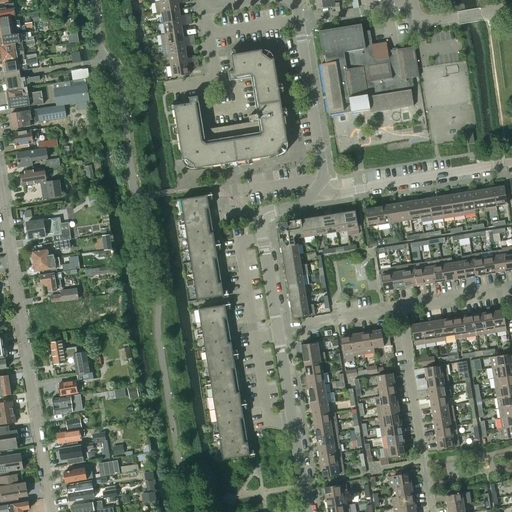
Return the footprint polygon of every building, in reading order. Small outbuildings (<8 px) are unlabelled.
[(156,14),(162,13),(179,10),(178,4),(188,2),(187,0),(171,0),(160,2),(155,3),(156,14)] [(333,0),(315,0),(317,9),(334,6),(335,8),(339,7),(338,3),(334,4),(333,0)] [(0,18),(15,16),(13,4),(5,5),(5,8),(0,9),(0,18)] [(162,13),(163,23),(191,19),(190,14),(180,16),(179,10),(162,13)] [(0,18),(0,27),(20,25),(20,24),(19,24),(19,20),(16,21),(15,16),(0,18)] [(163,23),(165,34),(182,31),(181,25),(192,24),(191,19),(163,23)] [(387,51),(386,42),(385,42),(385,43),(372,45),(370,31),(362,32),(361,24),(319,31),(323,56),(325,56),(326,64),(321,64),(321,65),(326,93),(325,93),(326,93),(327,99),(326,99),(327,99),(330,116),(351,112),(360,111),(370,109),(370,111),(370,110),(379,109),(380,112),(380,111),(389,110),(390,110),(399,108),(399,109),(399,108),(408,107),(409,107),(409,106),(413,106),(411,90),(413,90),(412,78),(418,77),(414,47),(387,51)] [(0,27),(0,37),(19,34),(18,29),(20,29),(20,25),(0,27)] [(160,35),(162,46),(194,40),(194,35),(183,37),(182,31),(165,34),(160,35)] [(0,46),(22,43),(22,42),(34,40),(33,37),(28,38),(27,33),(19,34),(0,37),(0,46)] [(164,56),(169,55),(186,53),(185,47),(195,45),(194,40),(162,46),(164,56)] [(0,54),(0,55),(22,51),(24,51),(22,43),(0,46),(0,54)] [(229,81),(230,81),(230,80),(232,79),(232,78),(248,75),(247,73),(251,73),(255,76),(256,80),(254,80),(257,100),(259,107),(259,109),(260,114),(257,114),(249,116),(250,122),(203,130),(201,130),(196,102),(198,102),(198,96),(189,98),(190,103),(174,106),(174,111),(175,114),(176,123),(177,125),(177,126),(178,134),(179,139),(180,144),(182,160),(183,163),(185,165),(186,167),(187,168),(187,167),(189,168),(192,169),(194,169),(220,165),(253,159),(279,155),(281,154),(284,153),(285,151),(286,151),(287,148),(288,146),(287,143),(283,117),(282,107),(281,104),(280,98),(280,94),(278,85),(274,59),(273,56),(272,54),(270,52),(270,51),(269,52),(267,51),(264,50),(262,50),(236,54),(231,55),(234,71),(228,72),(229,81)] [(1,61),(1,64),(37,58),(36,54),(24,56),(22,56),(22,51),(0,55),(1,61)] [(71,55),(72,62),(81,61),(80,53),(71,55)] [(169,55),(170,66),(198,62),(197,57),(187,58),(186,53),(169,55)] [(37,58),(1,64),(2,67),(3,67),(4,73),(5,73),(12,72),(20,71),(19,70),(19,65),(26,64),(37,63),(37,58)] [(198,62),(170,66),(172,77),(189,74),(188,68),(199,66),(198,62)] [(4,73),(7,90),(22,88),(27,87),(30,86),(29,82),(40,80),(39,76),(28,78),(28,77),(21,78),(20,71),(12,72),(5,73),(4,73)] [(57,106),(77,103),(89,101),(86,84),(85,79),(69,81),(53,84),(54,90),(57,106)] [(22,88),(7,90),(6,90),(9,109),(44,104),(41,91),(28,93),(27,87),(22,88)] [(22,112),(11,114),(13,129),(32,126),(32,123),(54,120),(52,107),(22,112)] [(33,143),(33,139),(38,138),(37,129),(14,133),(16,149),(29,147),(28,144),(33,143)] [(38,143),(39,149),(58,146),(57,139),(38,143)] [(48,159),(46,149),(17,153),(18,161),(17,161),(18,164),(19,163),(19,168),(33,165),(32,161),(48,159)] [(45,161),(46,168),(60,166),(59,159),(45,161)] [(46,181),(44,169),(20,173),(22,185),(39,183),(46,181)] [(46,182),(49,198),(62,196),(59,180),(46,182)] [(504,186),(493,188),(496,206),(507,204),(504,186)] [(493,188),(482,190),(485,208),(486,212),(496,210),(496,206),(493,188)] [(482,190),(472,192),(474,210),(485,208),(482,190)] [(472,192),(461,193),(464,215),(475,213),(474,210),(472,192)] [(461,193),(450,195),(454,217),(464,215),(461,193)] [(207,195),(206,195),(180,200),(197,300),(223,296),(207,195)] [(450,195),(439,197),(443,219),(454,217),(450,195)] [(439,197),(429,199),(431,216),(432,220),(443,219),(439,197)] [(429,199),(418,200),(421,218),(431,216),(429,199)] [(418,200),(407,202),(410,220),(421,218),(418,200)] [(407,202),(397,204),(400,222),(410,220),(407,202)] [(397,204),(386,206),(389,223),(400,222),(397,204)] [(375,207),(378,225),(379,230),(390,228),(389,223),(386,206),(375,207)] [(378,225),(375,207),(364,209),(367,227),(378,225)] [(355,211),(344,213),(347,230),(348,236),(359,234),(358,228),(355,211)] [(344,213),(333,214),(336,232),(347,230),(344,213)] [(333,214),(322,216),(325,234),(336,232),(333,214)] [(322,216),(311,218),(315,236),(325,234),(322,216)] [(52,233),(54,242),(69,240),(72,240),(70,232),(61,234),(58,218),(26,223),(29,239),(46,236),(45,234),(52,233)] [(311,218),(301,220),(303,233),(296,234),(295,236),(298,238),(315,236),(311,218)] [(301,220),(282,223),(277,223),(295,236),(296,234),(303,233),(301,220)] [(277,223),(281,247),(294,245),(293,238),(295,236),(277,223)] [(281,247),(282,257),(299,255),(297,245),(299,245),(298,238),(295,236),(293,238),(294,245),(281,247)] [(69,240),(54,242),(54,243),(55,250),(70,248),(69,240)] [(33,258),(33,262),(55,258),(54,254),(49,255),(48,249),(32,252),(32,253),(31,254),(31,256),(33,258)] [(492,252),(492,257),(495,273),(505,271),(502,255),(502,250),(492,252)] [(482,253),(482,258),(485,275),(495,273),(492,257),(492,252),(482,253)] [(471,254),(471,255),(475,276),(485,275),(482,258),(482,253),(481,253),(471,254)] [(511,253),(502,255),(505,271),(511,270),(511,253)] [(282,257),(284,268),(301,265),(299,255),(282,257)] [(461,256),(462,261),(465,278),(475,276),(471,255),(461,256)] [(70,264),(62,265),(63,272),(77,270),(75,257),(69,258),(70,264)] [(55,258),(33,262),(34,266),(33,267),(33,269),(35,271),(51,269),(50,263),(56,262),(55,258)] [(451,258),(441,260),(445,281),(455,279),(452,263),(451,258)] [(441,260),(431,262),(434,283),(445,281),(441,260)] [(462,261),(452,263),(455,279),(465,278),(462,261)] [(431,262),(421,263),(424,284),(434,283),(431,262)] [(421,263),(411,265),(414,286),(424,284),(421,263)] [(284,268),(286,278),(302,275),(308,274),(306,264),(301,265),(284,268)] [(411,264),(401,265),(404,288),(414,286),(411,265),(411,264)] [(390,267),(391,268),(394,289),(404,288),(401,265),(390,267)] [(394,289),(391,268),(380,270),(384,291),(394,289)] [(41,284),(47,283),(48,291),(62,289),(60,280),(55,280),(54,273),(40,275),(41,284)] [(286,278),(287,288),(304,285),(302,275),(286,278)] [(287,288),(289,298),(306,295),(304,285),(287,288)] [(60,290),(61,294),(50,295),(51,303),(64,302),(78,299),(77,288),(60,290)] [(289,298),(291,308),(307,305),(306,295),(289,298)] [(78,299),(45,305),(49,331),(86,325),(82,299),(78,299)] [(307,305),(291,308),(293,319),(315,315),(313,304),(307,305)] [(225,305),(224,305),(198,309),(223,460),(249,455),(225,305)] [(503,310),(492,312),(496,332),(506,331),(503,310)] [(492,312),(482,314),(485,334),(496,332),(492,312)] [(482,314),(472,315),(475,336),(485,334),(482,314)] [(472,315),(462,317),(465,337),(475,336),(472,315)] [(462,317),(452,318),(455,335),(455,339),(465,337),(462,317)] [(452,318),(442,320),(445,336),(455,335),(452,318)] [(442,320),(432,322),(435,342),(445,341),(445,336),(442,320)] [(432,322),(422,323),(425,344),(435,342),(432,322)] [(425,344),(422,323),(411,325),(414,346),(425,344)] [(388,329),(371,332),(373,348),(374,348),(390,345),(388,329)] [(371,332),(361,333),(364,354),(374,353),(374,348),(373,348),(371,332)] [(361,333),(351,335),(354,356),(364,354),(361,333)] [(354,356),(351,335),(340,337),(343,358),(354,356)] [(63,349),(61,341),(51,343),(54,364),(65,362),(64,358),(74,356),(77,374),(77,375),(92,373),(89,352),(76,354),(75,348),(63,349)] [(301,345),(303,356),(319,353),(317,343),(301,345)] [(303,356),(304,366),(321,363),(326,362),(324,352),(319,353),(303,356)] [(490,357),(492,368),(511,364),(511,358),(511,354),(490,357)] [(428,364),(427,357),(417,359),(418,366),(428,364)] [(304,366),(306,376),(322,373),(321,363),(304,366)] [(511,364),(492,368),(493,378),(511,375),(511,364)] [(424,368),(426,379),(447,375),(446,365),(424,368)] [(367,374),(371,373),(377,372),(377,368),(376,366),(366,367),(366,370),(367,374)] [(357,376),(356,371),(356,369),(345,371),(347,377),(357,376)] [(306,376),(308,386),(324,383),(329,382),(328,372),(322,373),(306,376)] [(92,373),(77,375),(77,380),(59,383),(60,387),(58,388),(59,395),(78,393),(76,385),(79,385),(78,381),(93,379),(92,373)] [(376,376),(378,387),(394,384),(393,373),(376,376)] [(0,386),(10,385),(8,375),(0,376),(0,386)] [(426,379),(428,389),(449,385),(447,375),(426,379)] [(511,375),(493,378),(495,388),(511,385),(511,375)] [(308,386),(309,396),(326,393),(324,383),(308,386)] [(378,387),(380,397),(396,394),(394,384),(378,387)] [(10,385),(0,386),(0,396),(11,395),(10,385)] [(428,389),(429,399),(446,396),(451,395),(449,385),(428,389)] [(511,385),(495,388),(497,398),(511,395),(511,385)] [(127,388),(129,399),(139,397),(137,386),(127,388)] [(309,396),(311,406),(327,403),(326,393),(309,396)] [(52,399),(53,407),(78,403),(82,402),(81,394),(78,395),(52,399)] [(375,397),(377,407),(398,404),(396,394),(380,397),(375,397)] [(511,395),(497,398),(498,408),(511,406),(511,395)] [(429,399),(431,409),(447,406),(446,396),(429,399)] [(0,414),(14,412),(12,402),(0,403),(0,414)] [(78,403),(53,407),(55,415),(81,410),(83,410),(82,402),(78,403)] [(311,406),(313,416),(329,414),(327,403),(311,406)] [(377,407),(378,418),(399,414),(398,404),(377,407)] [(431,409),(433,419),(454,415),(452,405),(447,406),(431,409)] [(511,406),(498,408),(500,418),(511,416),(511,406)] [(14,412),(0,414),(0,425),(15,423),(14,412)] [(313,416),(314,426),(336,423),(334,413),(329,414),(313,416)] [(378,418),(380,428),(401,424),(399,414),(378,418)] [(433,419),(434,429),(456,426),(454,415),(433,419)] [(511,416),(500,418),(502,428),(511,426),(511,416)] [(66,423),(68,431),(81,428),(80,418),(72,420),(72,422),(66,423)] [(314,426),(316,437),(337,433),(336,423),(314,426)] [(382,438),(386,437),(403,434),(401,424),(380,428),(382,438)] [(434,429),(436,439),(457,436),(456,426),(434,429)] [(511,426),(502,428),(503,439),(511,437),(511,426)] [(0,450),(18,448),(16,438),(18,438),(17,430),(5,432),(4,427),(0,427),(0,450)] [(58,434),(59,443),(80,439),(80,436),(85,435),(84,430),(58,434)] [(316,437),(318,447),(339,443),(337,433),(316,437)] [(383,448),(388,447),(404,444),(403,434),(386,437),(382,438),(383,448)] [(457,436),(436,439),(438,450),(459,446),(457,436)] [(62,461),(69,460),(70,465),(83,462),(82,451),(93,449),(92,443),(60,448),(62,461)] [(318,447),(319,457),(340,453),(342,453),(340,443),(339,443),(318,447)] [(404,444),(388,447),(383,448),(385,458),(406,455),(404,444)] [(319,457),(321,467),(342,463),(340,453),(319,457)] [(0,456),(0,472),(23,469),(20,454),(0,456)] [(342,463),(321,467),(323,477),(344,474),(342,463)] [(74,470),(64,472),(66,483),(93,478),(92,467),(73,469),(74,470)] [(390,487),(394,487),(411,484),(409,473),(389,477),(390,487)] [(0,487),(0,488),(0,487),(0,499),(27,495),(25,484),(17,485),(16,474),(0,476),(0,487)] [(66,486),(68,494),(93,489),(92,486),(91,481),(66,486)] [(324,487),(326,498),(342,495),(347,495),(345,484),(324,487)] [(396,497),(413,494),(411,484),(394,487),(396,497)] [(93,489),(68,494),(69,502),(94,498),(93,493),(93,489)] [(117,489),(102,492),(103,498),(118,496),(117,489)] [(144,503),(156,501),(154,492),(143,494),(144,503)] [(445,496),(447,506),(463,504),(470,503),(468,492),(445,496)] [(392,497),(394,508),(414,504),(413,494),(396,497),(392,497)] [(326,498),(328,508),(344,505),(342,495),(326,498)] [(0,511),(23,511),(23,510),(28,509),(30,509),(29,508),(28,501),(0,505),(0,511)] [(70,506),(71,511),(83,511),(96,510),(103,509),(102,501),(70,506)]
